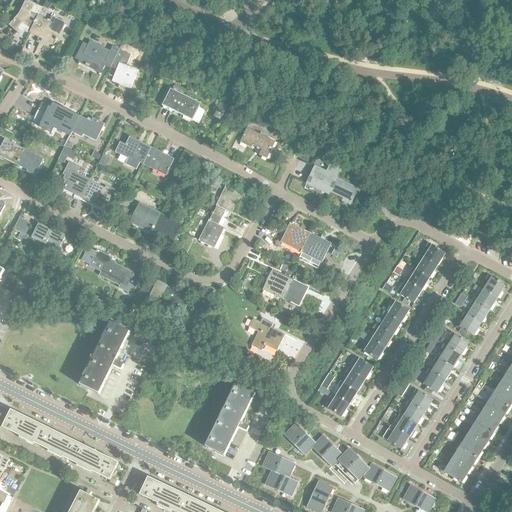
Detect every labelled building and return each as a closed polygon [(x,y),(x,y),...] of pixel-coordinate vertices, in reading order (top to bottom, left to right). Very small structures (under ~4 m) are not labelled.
[(38,15),(39,15),(42,8),(27,0),(23,8),(20,15),(10,26),(20,36),(24,31),(28,33),(30,29),(31,29),(38,15)] [(48,20),(47,20),(38,16),(39,15),(38,15),(31,29),(29,33),(54,45),(65,23),(52,17),(50,21),(49,21),(49,20),(48,20)] [(83,43),(76,59),(80,61),(78,65),(78,66),(80,63),(96,71),(95,73),(93,72),(93,73),(95,74),(97,72),(99,73),(99,74),(100,74),(105,64),(110,67),(119,49),(112,46),(110,51),(90,41),(88,46),(83,43)] [(119,49),(110,67),(116,69),(111,81),(119,84),(120,83),(126,85),(125,87),(131,89),(138,69),(125,65),(126,62),(128,63),(134,50),(121,44),(119,49)] [(201,103),(170,88),(162,105),(192,121),(201,103)] [(33,116),(32,117),(34,118),(46,124),(46,125),(49,127),(49,126),(70,136),(72,133),(72,132),(80,116),(69,111),(69,110),(68,110),(64,109),(65,108),(64,107),(64,108),(53,103),(50,107),(41,102),(34,116),(33,116)] [(80,116),(72,132),(82,137),(83,135),(96,141),(98,138),(101,131),(104,124),(93,119),(91,122),(80,116)] [(247,128),(240,142),(251,148),(252,146),(257,148),(256,149),(259,150),(259,149),(261,150),(259,155),(267,159),(275,143),(247,128)] [(120,142),(115,152),(128,158),(125,164),(136,169),(140,162),(143,164),(144,164),(144,163),(151,148),(130,137),(130,136),(129,137),(126,144),(120,142)] [(0,148),(0,156),(16,165),(24,149),(5,139),(0,148)] [(151,148),(144,163),(166,174),(165,175),(166,175),(174,159),(174,158),(173,159),(151,148)] [(24,149),(16,165),(27,170),(27,172),(35,176),(43,159),(24,149)] [(91,157),(98,161),(101,155),(94,151),(91,157)] [(108,158),(102,156),(100,163),(106,165),(108,158)] [(62,167),(62,166),(65,161),(59,158),(56,164),(62,167)] [(65,180),(61,189),(72,194),(71,196),(80,200),(90,181),(77,174),(79,169),(68,163),(66,168),(62,175),(64,176),(63,179),(65,180)] [(334,181),(337,176),(331,173),(329,179),(313,171),(307,184),(328,194),(330,191),(334,181)] [(335,181),(334,181),(330,191),(344,198),(342,201),(350,205),(355,195),(358,196),(362,189),(355,186),(354,188),(336,179),(335,181)] [(90,181),(80,200),(89,204),(90,202),(99,206),(102,199),(103,198),(106,200),(109,201),(115,190),(106,185),(104,188),(90,181)] [(226,185),(226,186),(227,186),(217,206),(216,205),(216,206),(217,206),(213,212),(212,213),(227,220),(230,213),(232,214),(232,213),(231,213),(241,193),(242,194),(242,193),(226,185)] [(166,200),(160,197),(157,203),(163,206),(166,200)] [(130,222),(151,233),(160,214),(140,204),(130,222)] [(223,227),(227,220),(212,213),(212,214),(209,221),(209,220),(208,221),(209,221),(199,241),(198,240),(198,241),(214,249),(214,248),(224,228),(224,229),(225,228),(223,227)] [(166,217),(160,214),(151,233),(172,243),(181,225),(169,219),(170,218),(167,216),(166,217)] [(63,241),(66,235),(56,230),(57,228),(52,225),(50,229),(38,223),(32,235),(59,248),(62,243),(63,243),(63,241)] [(282,242),(301,252),(310,234),(290,224),(282,242)] [(27,236),(20,232),(17,238),(25,242),(27,236)] [(330,245),(310,234),(301,252),(322,262),(330,245)] [(429,249),(424,257),(438,266),(446,254),(428,243),(425,247),(429,249)] [(104,265),(101,271),(99,276),(120,286),(126,289),(134,273),(111,262),(113,258),(97,250),(92,259),(104,265)] [(430,279),(438,266),(424,257),(420,255),(418,259),(421,261),(415,270),(430,279)] [(296,262),(293,266),(303,271),(305,267),(296,262)] [(413,274),(408,282),(422,291),(430,279),(415,270),(412,268),(410,272),(413,274)] [(284,300),(293,280),(294,280),(293,279),(292,280),(273,270),(272,269),(262,290),(263,291),(264,290),(274,295),(274,296),(277,297),(277,296),(283,299),(282,300),(283,301),(284,300)] [(488,282),(483,290),(497,299),(505,286),(499,282),(499,281),(498,280),(497,281),(495,280),(487,275),(485,280),(488,282)] [(157,280),(147,300),(157,305),(163,293),(170,297),(169,301),(185,309),(191,298),(167,286),(167,285),(157,280)] [(308,288),(293,280),(284,300),(290,303),(292,304),(293,304),(299,307),(308,288)] [(414,304),(422,291),(408,282),(405,280),(402,284),(405,286),(399,295),(414,304)] [(383,289),(388,292),(391,286),(387,283),(383,289)] [(489,312),(497,299),(483,290),(479,288),(477,292),(480,294),(475,302),(489,312)] [(461,294),(455,303),(459,305),(465,296),(461,294)] [(392,306),(387,314),(401,323),(409,311),(392,300),(389,304),(392,306)] [(482,324),(489,312),(475,302),(472,300),(469,304),(472,306),(467,314),(482,324)] [(258,311),(264,315),(266,309),(260,306),(258,311)] [(393,336),(401,323),(387,314),(384,312),(381,317),(384,319),(379,327),(393,336)] [(474,337),(482,324),(467,314),(464,312),(461,317),(465,319),(460,327),(456,325),(453,329),(465,337),(468,333),(474,337)] [(253,319),(248,328),(258,333),(251,346),(261,351),(264,346),(265,346),(277,352),(285,335),(271,328),(273,323),(262,318),(260,322),(253,319)] [(103,386),(106,379),(107,379),(107,378),(110,371),(111,371),(110,371),(113,366),(118,369),(121,370),(123,365),(121,363),(115,361),(118,356),(118,355),(122,348),(125,340),(126,340),(129,333),(130,332),(129,332),(130,332),(110,322),(110,323),(106,330),(106,331),(103,338),(102,338),(102,339),(99,346),(98,346),(99,346),(95,354),(91,361),(91,362),(87,369),(84,377),(83,377),(80,385),(80,384),(79,385),(80,385),(99,395),(99,394),(99,395),(99,394),(103,387),(103,386)] [(386,348),(393,336),(379,327),(376,325),(373,329),(376,331),(371,339),(386,348)] [(469,343),(451,332),(449,336),(452,338),(447,346),(461,356),(469,343)] [(377,361),(386,348),(371,339),(368,337),(365,342),(368,344),(363,352),(377,361)] [(439,359),(453,368),(461,356),(447,346),(443,344),(441,349),(444,351),(439,359)] [(357,363),(351,371),(365,380),(373,368),(374,367),(356,356),(353,361),(357,363)] [(436,363),(431,371),(431,372),(445,381),(453,368),(439,359),(436,357),(433,361),(436,363)] [(365,380),(351,371),(348,369),(345,373),(349,375),(344,383),(358,392),(365,380)] [(437,393),(445,381),(431,372),(431,371),(427,369),(425,373),(429,376),(423,384),(437,393)] [(511,392),(511,374),(507,372),(499,384),(511,392)] [(328,375),(321,387),(326,390),(333,379),(328,375)] [(350,405),(358,392),(344,383),(340,381),(338,385),(341,387),(336,396),(350,405)] [(205,447),(212,451),(224,457),(224,456),(225,457),(225,456),(224,456),(228,449),(229,448),(228,448),(232,441),(232,440),(236,433),(239,428),(244,430),(247,432),(249,427),(247,425),(241,423),(244,417),(244,418),(244,417),(247,410),(248,410),(248,409),(251,402),(252,402),(251,402),(255,394),(256,394),(255,394),(236,384),(236,385),(232,392),(229,400),(228,400),(225,408),(224,407),(224,408),(221,415),(220,415),(220,416),(221,416),(217,423),(216,424),(217,424),(213,431),(209,439),(205,446),(205,447)] [(510,408),(511,404),(511,392),(499,384),(492,397),(510,408)] [(411,404),(425,413),(433,400),(415,389),(413,393),(416,395),(411,403),(411,404)] [(400,392),(398,395),(406,400),(409,397),(400,392)] [(342,417),(350,405),(336,396),(333,394),(332,395),(328,401),(331,404),(328,408),(328,409),(342,418),(342,417)] [(492,397),(484,409),(502,421),(510,408),(492,397)] [(403,416),(417,426),(425,413),(411,404),(411,403),(408,401),(405,405),(409,408),(403,416)] [(494,433),(502,421),(484,409),(476,422),(494,433)] [(11,410),(2,427),(29,441),(38,423),(11,410)] [(414,431),(417,426),(403,416),(400,414),(397,418),(401,420),(396,428),(410,437),(411,438),(415,432),(414,431)] [(486,446),(494,433),(476,422),(468,434),(486,446)] [(29,441),(56,454),(65,436),(38,423),(29,441)] [(284,435),(294,445),(306,434),(296,424),(284,435)] [(396,428),(395,429),(390,425),(388,429),(383,438),(382,438),(401,450),(410,437),(396,428)] [(304,455),(312,447),(316,443),(306,434),(294,445),(304,455)] [(478,458),(486,446),(468,434),(460,447),(478,458)] [(56,454),(83,467),(91,450),(65,436),(56,454)] [(312,447),(322,457),(333,446),(323,436),(316,443),(312,447)] [(335,464),(338,460),(343,455),(333,446),(322,457),(332,467),(335,464)] [(470,471),(478,458),(460,447),(452,459),(470,471)] [(343,455),(338,460),(335,464),(345,474),(359,459),(349,449),(343,455)] [(118,463),(91,450),(83,467),(110,481),(118,463)] [(263,467),(272,471),(276,473),(282,458),(269,452),(263,467)] [(0,468),(4,471),(10,460),(1,455),(2,455),(0,453),(0,468)] [(276,473),(285,477),(289,478),(295,464),(282,458),(276,473)] [(358,480),(369,469),(369,468),(359,459),(345,474),(354,483),(358,480)] [(462,484),(470,471),(452,459),(446,468),(442,465),(440,469),(462,484)] [(369,468),(369,469),(364,478),(376,485),(384,471),(372,464),(369,468)] [(265,485),(278,491),(285,477),(276,473),(272,471),(265,485)] [(396,478),(384,471),(376,485),(389,492),(396,478)] [(140,495),(167,508),(175,490),(148,477),(140,495)] [(285,477),(278,491),(291,497),(298,482),(289,478),(285,477)] [(319,482),(313,495),(327,501),(333,488),(319,482)] [(403,500),(415,507),(423,492),(411,486),(403,500)] [(197,511),(202,503),(175,490),(167,508),(175,511),(197,511)] [(81,491),(70,511),(93,511),(100,501),(81,491)] [(428,511),(436,499),(423,492),(415,507),(425,511),(428,511)] [(322,511),(327,501),(313,495),(307,507),(316,511),(322,511)] [(332,511),(347,511),(351,504),(338,499),(332,511)] [(197,511),(221,511),(202,503),(197,511)]
